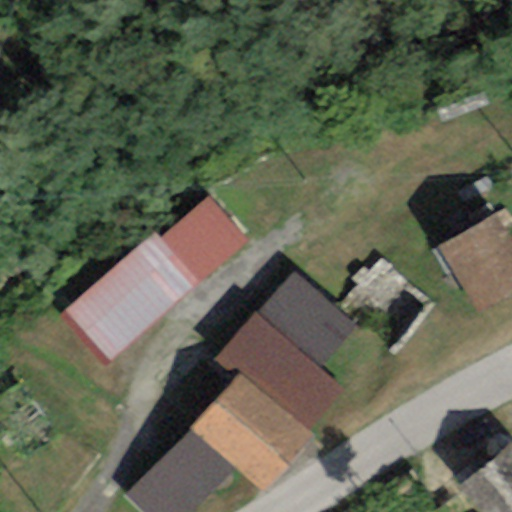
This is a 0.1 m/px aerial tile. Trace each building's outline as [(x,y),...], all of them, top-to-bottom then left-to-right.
[(207,191),(158,235),(197,278),(246,234),(207,191)] [(511,233),(496,206),(437,240),(477,311),(511,290),(511,233)] [(158,235),(152,229),(62,312),(107,361),(197,278),(158,235)] [(295,269),(256,312),(318,367),(357,324),(295,269)] [(256,312),(253,309),(214,353),(234,371),(188,423),(235,465),(264,491),(314,435),(307,429),(343,389),(318,367),(256,312)] [(138,511),(193,511),(235,465),(188,423),(122,498),(138,511)] [(511,511),(511,435),(458,479),(485,511),(511,511)]
